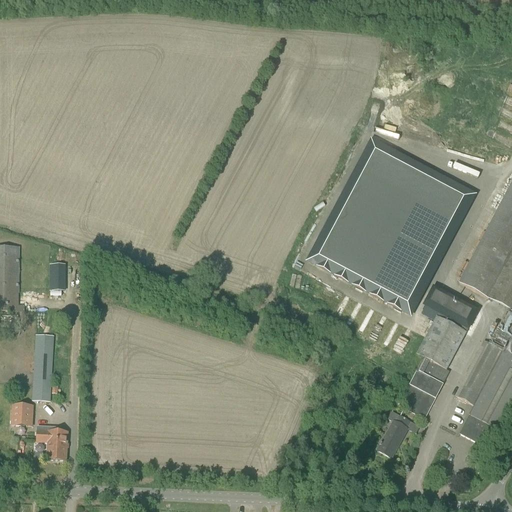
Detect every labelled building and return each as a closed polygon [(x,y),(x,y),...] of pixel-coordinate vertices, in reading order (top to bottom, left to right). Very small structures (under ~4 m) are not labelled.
[(411,319),(476,196),(370,140),(305,263),(411,319)] [(511,182),(458,285),(510,313),(511,310),(511,182)] [(0,314),(18,314),(19,248),(0,248),(0,314)] [(65,293),(65,266),(49,266),(49,293),(65,293)] [(470,334),(481,315),(469,309),(455,301),(454,301),(443,322),(436,318),(416,357),(420,358),(423,360),(398,408),(424,422),(449,373),(446,372),(448,368),(465,334),(468,335),(470,334)] [(0,335),(18,335),(18,316),(0,316),(0,335)] [(53,338),(36,336),(32,403),(49,404),(53,338)] [(454,398),(473,408),(459,436),(475,444),(469,456),(482,462),(497,433),(499,434),(511,409),(511,336),(508,345),(494,336),(488,345),(483,342),(454,398)] [(11,405),(11,423),(30,424),(30,405),(11,405)] [(388,421),(392,424),(376,453),(391,461),(407,431),(406,431),(410,423),(392,414),(388,421)] [(67,434),(61,434),(61,429),(49,429),(48,433),(47,433),(47,434),(37,433),(36,445),(47,445),(46,462),(66,463),(67,434)]
